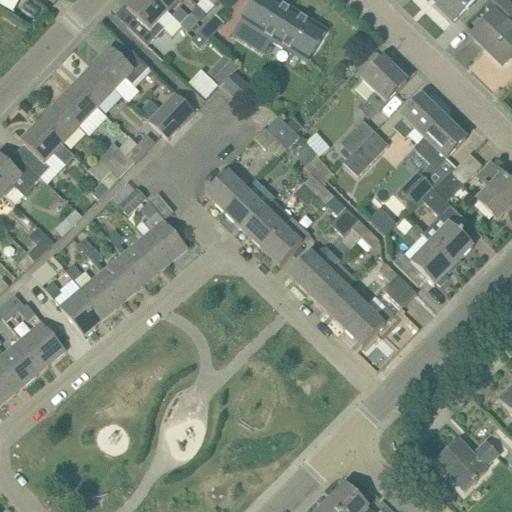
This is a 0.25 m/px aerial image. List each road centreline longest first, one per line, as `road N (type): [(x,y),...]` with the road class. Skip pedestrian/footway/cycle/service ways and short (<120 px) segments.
road 1 (residential): [(0,444),(225,254)]
road 2 (residential): [(225,254),(397,407)]
road 3 (residential): [(511,136),(371,0)]
road 4 (unclassified): [(216,125),(165,170),(165,185),(225,254)]
road 5 (residential): [(397,407),(511,286)]
road 6 (residential): [(0,94),(88,0)]
